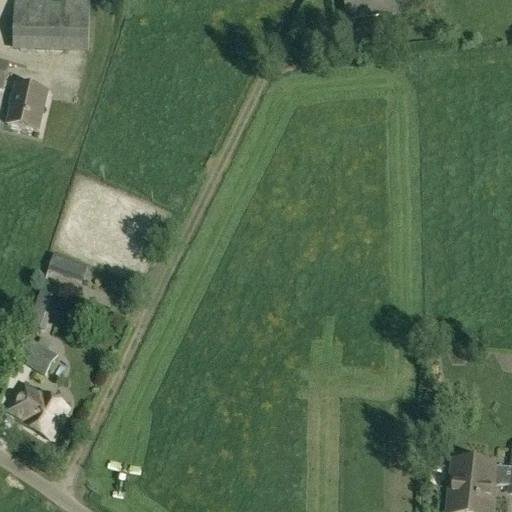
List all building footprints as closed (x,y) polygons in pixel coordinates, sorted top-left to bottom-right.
[(89,55),(90,1),(42,0),(14,0),(13,53),(89,55)] [(406,14),(404,0),(343,0),(346,20),(386,15),(386,17),(406,14)] [(0,61),(0,92),(4,93),(10,64),(0,61)] [(38,134),(47,94),(16,87),(7,126),(38,134)] [(88,269),(54,257),(48,274),(82,286),(88,269)] [(44,285),(28,329),(45,334),(60,290),(44,285)] [(14,361),(44,380),(58,359),(27,340),(14,361)] [(43,396),(24,427),(50,443),(69,412),(43,396)] [(487,511),(490,488),(494,489),(494,487),(510,488),(510,492),(511,492),(511,470),(496,468),(496,466),(452,462),(450,484),(458,485),(456,497),(453,497),(451,511),(487,511)]
